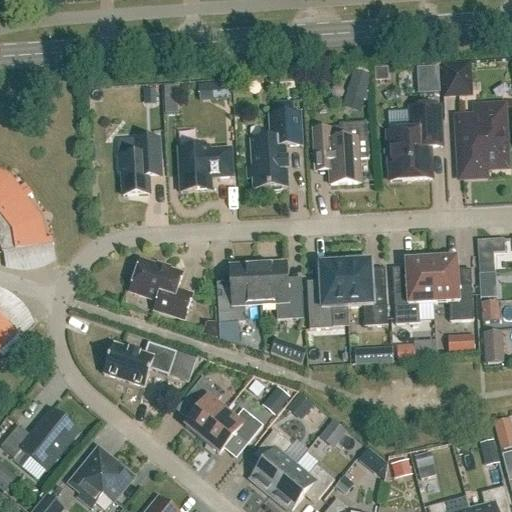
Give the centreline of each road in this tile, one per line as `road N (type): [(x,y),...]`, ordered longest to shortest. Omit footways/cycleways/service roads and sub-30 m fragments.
road 1 (tertiary): [(0,58),(511,23)]
road 2 (residential): [(58,299),(75,269),(115,242),(511,216)]
road 3 (residential): [(230,511),(90,400),(65,370),(58,299)]
